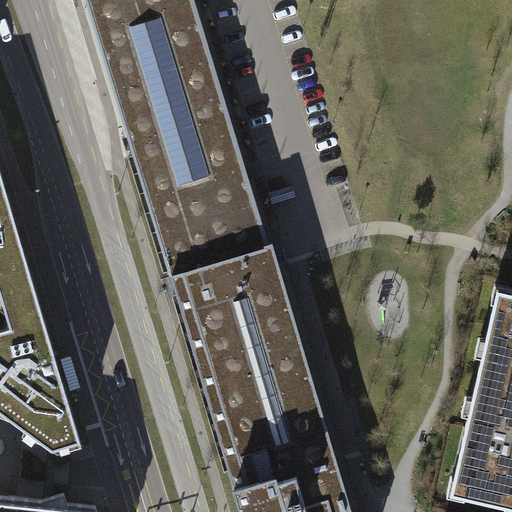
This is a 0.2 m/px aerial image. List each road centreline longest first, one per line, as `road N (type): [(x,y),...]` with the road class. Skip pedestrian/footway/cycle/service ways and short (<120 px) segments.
road 1 (primary): [(193,511),(34,0)]
road 2 (primary): [(0,8),(68,197),(164,511)]
